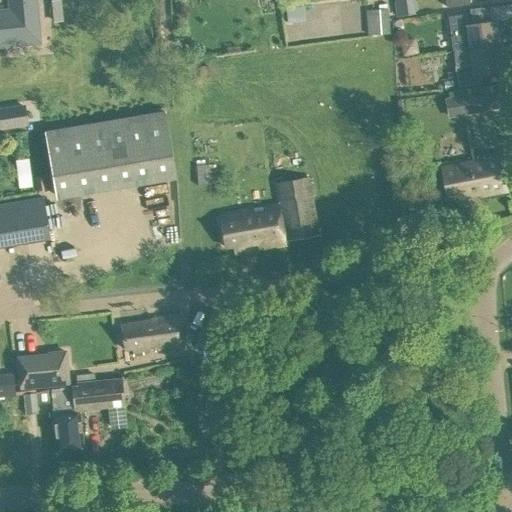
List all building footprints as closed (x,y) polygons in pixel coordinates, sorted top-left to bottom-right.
[(7,0),(9,12),(0,13),(0,47),(8,47),(12,46),(41,44),(37,0),(7,0)] [(412,3),(394,5),(396,17),(413,15),(412,3)] [(391,6),(369,7),(371,31),(393,30),(391,6)] [(294,23),(292,8),(286,9),(288,24),(294,23)] [(453,52),(498,46),(495,22),(472,25),(470,14),(448,18),(453,52)] [(498,46),(453,52),(458,87),(481,84),(479,73),(502,70),(498,46)] [(448,120),(472,116),(491,112),(488,92),(444,100),(448,120)] [(0,129),(29,125),(26,106),(0,110),(0,129)] [(164,177),(175,175),(165,113),(45,133),(56,195),(150,179),(164,177)] [(508,195),(500,154),(440,165),(447,198),(454,197),(456,205),(467,203),(466,197),(479,195),(480,201),(508,195)] [(197,166),(198,186),(210,186),(208,165),(197,166)] [(30,175),(18,176),(19,188),(32,187),(30,175)] [(152,190),(120,196),(128,243),(160,238),(155,212),(170,209),(164,177),(150,179),(152,190)] [(319,235),(309,177),(275,183),(279,203),(219,214),(225,247),(233,246),(235,255),(246,253),(245,248),(257,246),(258,250),(286,245),(285,241),(319,235)] [(42,199),(0,206),(0,250),(49,243),(42,199)] [(186,348),(181,314),(154,317),(155,319),(120,324),(124,350),(132,348),(133,356),(143,355),(143,352),(155,351),(155,352),(186,348)] [(17,357),(18,366),(20,385),(20,391),(58,388),(70,387),(67,351),(47,352),(47,354),(17,357)] [(13,374),(0,375),(0,398),(15,397),(13,374)] [(36,394),(24,395),(26,415),(38,414),(37,405),(53,403),(58,449),(83,447),(79,411),(125,406),(123,385),(122,379),(96,382),(86,383),(76,384),(76,385),(77,387),(52,389),(51,389),(36,393),(36,394)] [(312,486),(333,483),(331,471),(310,474),(312,486)]
